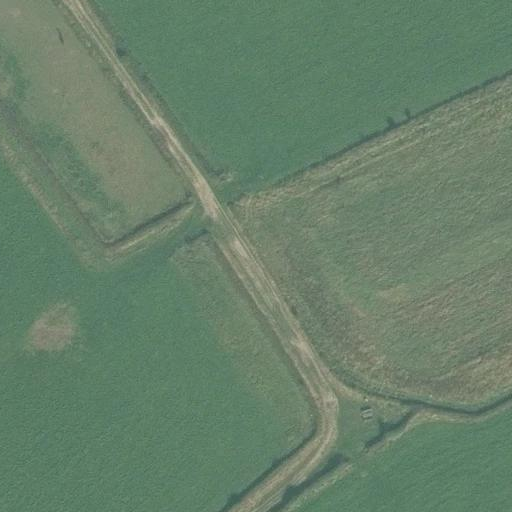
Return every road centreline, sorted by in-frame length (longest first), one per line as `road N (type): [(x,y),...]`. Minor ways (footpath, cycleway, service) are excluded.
road 1 (track): [(60,0),(318,373),(326,416),(311,463),(253,511)]
road 2 (track): [(56,0),(67,511)]
